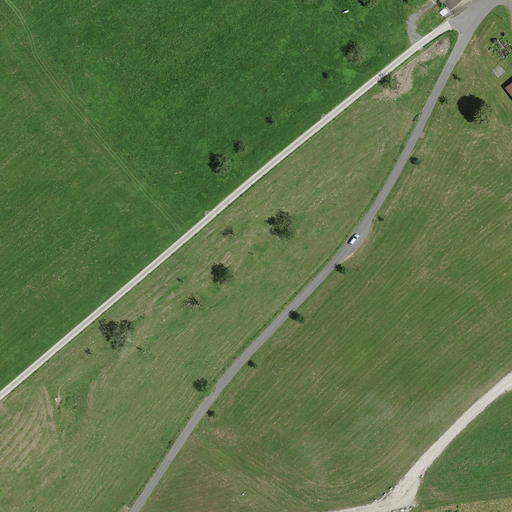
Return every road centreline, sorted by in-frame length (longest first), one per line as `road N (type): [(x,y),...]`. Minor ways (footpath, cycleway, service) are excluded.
road 1 (unclassified): [(493,0),(468,31),(364,223),(215,391),(133,511)]
road 2 (track): [(480,13),(409,52),(0,399)]
